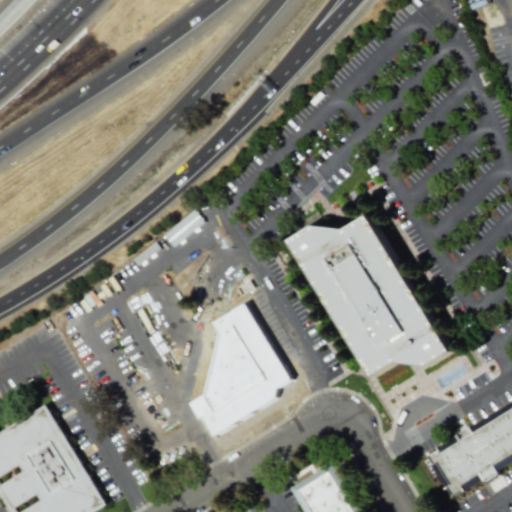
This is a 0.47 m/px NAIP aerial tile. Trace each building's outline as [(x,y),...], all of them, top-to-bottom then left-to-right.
[(295,241),(320,226),(351,230),(374,216),(456,351),(434,366),(404,361),(378,377),(295,241)] [(215,323),(247,304),(293,380),(281,388),(277,401),(218,435),(197,404),(208,397),(223,334),(215,323)] [(428,456),(511,405),(511,472),(457,505),(428,456)] [(103,511),(16,511),(0,484),(0,437),(52,406),(113,506),(103,511)] [(306,511),(291,487),(333,462),(363,511),(306,511)]
